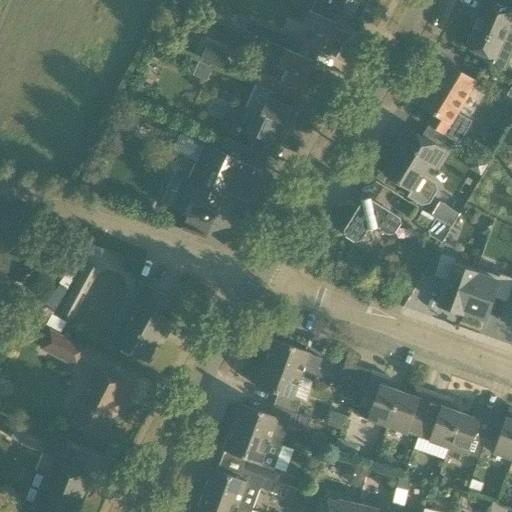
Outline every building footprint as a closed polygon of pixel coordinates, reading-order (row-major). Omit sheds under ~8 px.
[(309,10),(336,22),(340,12),(352,17),(358,4),(365,7),(367,0),(291,0),(290,1),(309,10)] [(511,52),(511,11),(486,0),(481,0),(475,16),(476,16),(479,17),(465,47),(506,65),(511,52)] [(301,43),(296,54),(312,61),(316,50),(329,56),(335,42),(342,46),(348,33),(333,27),(336,22),(309,10),(302,27),(314,32),(311,39),(304,36),(301,43)] [(257,24),(252,34),(269,42),(273,31),(257,24)] [(270,42),(253,82),(272,91),(297,103),(302,92),(305,94),(311,80),(318,84),(324,72),(310,65),(312,61),(273,43),(270,42)] [(227,68),(233,53),(209,44),(197,74),(210,79),(216,64),(227,68)] [(457,112),(475,81),(446,63),(420,107),(433,115),(427,125),(458,144),(471,121),(457,112)] [(233,126),(230,132),(237,135),(245,131),(255,136),(250,149),(260,153),(260,152),(268,156),(274,158),(278,148),(290,122),(287,120),(292,108),(274,100),(269,98),(262,114),(257,112),(245,107),(237,110),(232,122),(233,126)] [(445,152),(406,129),(396,145),(400,147),(384,174),(396,182),(395,183),(399,185),(400,184),(412,191),(409,196),(422,204),(430,202),(437,191),(436,183),(423,175),(429,165),(435,168),(445,152)] [(196,162),(188,178),(176,174),(163,205),(174,210),(187,216),(194,201),(217,212),(226,192),(248,202),(262,171),(240,161),(246,146),(234,141),(227,155),(204,145),(196,162)] [(370,198),(361,200),(362,202),(360,203),(343,230),(345,236),(354,242),(360,240),(366,230),(378,228),(388,234),(395,233),(400,223),(399,217),(372,200),(370,201),(370,198)] [(451,228),(436,219),(429,231),(430,236),(442,244),(451,228)] [(441,252),(433,276),(447,281),(439,304),(462,312),(476,272),(454,265),(457,257),(441,252)] [(0,271),(0,275),(22,283),(28,264),(6,256),(0,271)] [(69,319),(81,295),(95,270),(86,264),(59,314),(69,319)] [(476,272),(462,312),(485,320),(493,297),(507,302),(511,288),(511,276),(500,273),(497,280),(476,272)] [(142,283),(130,305),(137,309),(127,327),(120,323),(110,341),(147,362),(166,329),(169,331),(173,323),(159,315),(169,298),(142,283)] [(41,349),(76,367),(85,349),(50,331),(41,349)] [(263,362),(312,380),(321,357),(308,353),(309,352),(271,338),(263,362)] [(273,405),(295,413),(300,401),(304,402),(312,380),(263,362),(254,385),(277,393),(273,405)] [(368,370),(357,366),(348,394),(359,397),(361,392),(368,370)] [(132,387),(115,378),(94,368),(67,422),(102,439),(119,404),(123,406),(132,387)] [(399,392),(388,388),(391,378),(371,371),(356,415),(387,426),(399,392)] [(418,437),(434,393),(414,386),(410,396),(399,392),(387,426),(418,437)] [(418,437),(448,448),(460,413),(449,409),(452,399),(434,393),(418,437)] [(310,418),(295,413),(273,405),(269,416),(239,405),(231,428),(269,441),(276,421),(305,431),(310,418)] [(479,458),(483,449),(495,414),(475,407),(472,417),(460,413),(448,448),(468,455),(468,454),(479,458)] [(344,429),(349,415),(334,409),(329,424),(344,429)] [(511,409),(508,409),(505,418),(495,414),(483,449),(511,458),(511,409)] [(22,442),(59,457),(66,441),(29,426),(22,442)] [(282,446),(269,441),(231,428),(223,450),(245,458),(242,469),(276,481),(280,471),(274,469),(282,446)] [(48,475),(33,470),(21,500),(50,511),(72,511),(79,496),(83,498),(90,478),(53,463),(48,475)] [(200,491),(252,510),(260,488),(273,492),(276,481),(242,469),(238,479),(209,468),(200,491)] [(250,511),(252,510),(200,491),(192,511),(250,511)] [(326,511),(356,511),(358,503),(338,498),(338,501),(330,499),(326,511)] [(490,511),(500,511),(502,504),(492,502),(490,511)] [(377,511),(379,508),(358,503),(356,511),(377,511)]
